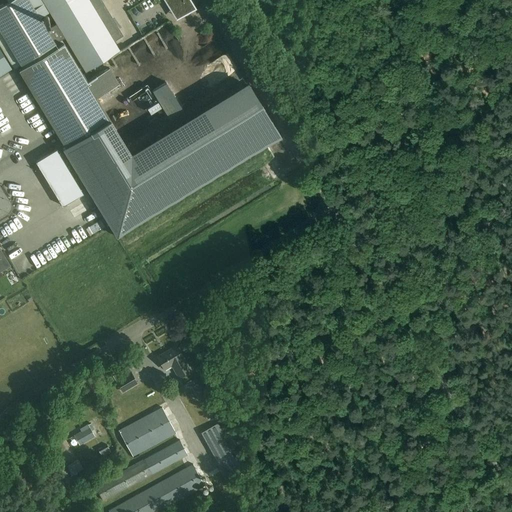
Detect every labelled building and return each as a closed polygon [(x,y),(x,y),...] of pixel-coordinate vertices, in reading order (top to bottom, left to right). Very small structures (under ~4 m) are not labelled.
[(121,51),(114,41),(123,35),(101,0),(8,0),(0,5),(0,29),(21,64),(56,43),(65,37),(86,72),(121,51)] [(192,4),(189,0),(171,0),(179,12),(192,4)] [(136,40),(141,37),(133,23),(128,26),(136,40)] [(211,45),(215,39),(208,33),(203,39),(211,45)] [(64,42),(19,70),(66,148),(111,120),(97,97),(98,97),(101,102),(111,95),(108,90),(119,84),(110,68),(88,81),(64,42)] [(141,69),(154,62),(144,42),(131,49),(141,69)] [(216,42),(203,51),(212,65),(225,56),(216,42)] [(0,74),(11,67),(3,54),(0,48),(0,74)] [(117,63),(122,75),(137,69),(130,52),(118,57),(120,62),(117,63)] [(162,108),(168,120),(183,112),(165,79),(150,87),(156,99),(145,105),(150,114),(162,108)] [(113,119),(111,120),(66,148),(63,149),(109,225),(116,236),(279,138),(257,102),(249,89),(136,157),(113,119)] [(134,104),(138,114),(145,112),(142,101),(134,104)] [(56,149),(36,162),(63,206),(83,193),(56,149)] [(7,182),(6,189),(19,190),(20,183),(7,182)] [(50,200),(55,198),(49,188),(45,190),(50,200)] [(26,206),(27,200),(18,197),(16,203),(20,204),(15,218),(26,221),(31,208),(26,206)] [(95,201),(86,205),(94,221),(102,216),(95,201)] [(6,218),(0,224),(0,235),(3,238),(19,223),(12,217),(8,221),(6,218)] [(88,226),(92,234),(107,226),(103,218),(88,226)] [(28,245),(41,240),(36,227),(24,232),(28,245)] [(73,231),(62,235),(67,247),(77,243),(73,231)] [(0,241),(0,242),(11,260),(21,254),(9,236),(0,241)] [(49,244),(49,245),(38,251),(44,262),(56,255),(56,256),(61,253),(54,241),(49,244)] [(32,268),(37,266),(33,256),(27,259),(32,268)] [(24,270),(26,258),(20,257),(17,269),(24,270)] [(62,272),(67,269),(61,258),(56,261),(62,272)] [(48,267),(43,270),(51,283),(56,280),(48,267)] [(43,284),(48,280),(42,270),(37,273),(43,284)] [(13,271),(6,274),(9,284),(16,281),(13,271)] [(112,274),(106,278),(105,277),(95,284),(102,295),(109,290),(109,291),(119,284),(112,274)] [(91,305),(102,298),(95,287),(84,293),(91,305)] [(61,308),(66,318),(90,307),(84,296),(78,299),(77,299),(71,302),(71,303),(61,308)] [(179,377),(191,370),(176,345),(157,356),(164,369),(171,364),(179,377)] [(115,381),(122,392),(138,383),(131,371),(115,381)] [(203,391),(195,395),(200,403),(206,400),(207,399),(203,391)] [(119,430),(133,456),(176,433),(162,407),(119,430)] [(92,423),(80,429),(82,432),(74,436),(80,445),(95,436),(92,431),(95,429),(92,423)] [(206,441),(219,466),(223,464),(231,479),(247,470),(244,463),(241,464),(237,457),(235,458),(221,433),(206,441)] [(179,439),(95,486),(103,501),(152,474),(188,454),(179,439)] [(107,444),(98,449),(102,457),(111,452),(107,444)] [(84,468),(78,459),(67,466),(73,475),(84,468)] [(157,511),(166,507),(205,486),(194,463),(152,486),(108,510),(109,511),(157,511)]
